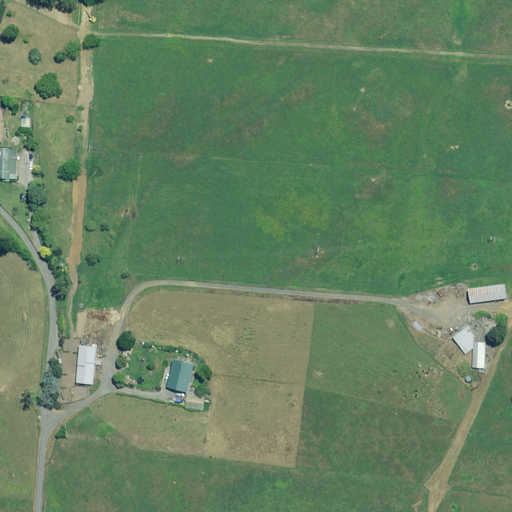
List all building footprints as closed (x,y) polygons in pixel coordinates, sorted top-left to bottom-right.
[(0,177),(17,179),(19,149),(0,148),(0,177)] [(507,299),(505,284),(470,289),(472,303),(507,299)] [(468,326),(454,337),(460,347),(466,354),(474,348),(473,368),(485,368),(486,343),(474,342),(475,335),(468,326)] [(94,384),(98,347),(81,345),(77,383),(94,384)] [(195,365),(175,360),(168,387),(188,393),(195,365)] [(205,396),(188,394),(186,408),(203,411),(205,396)]
